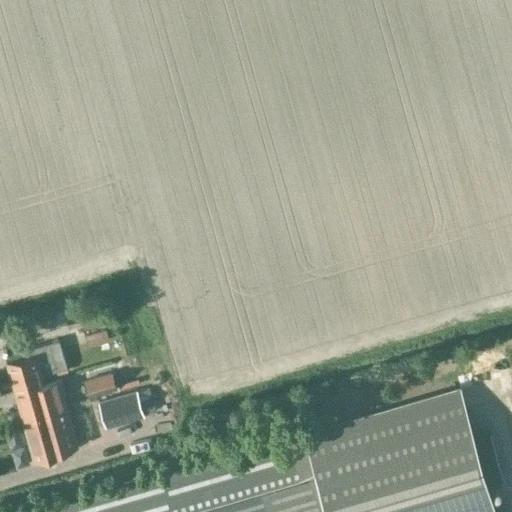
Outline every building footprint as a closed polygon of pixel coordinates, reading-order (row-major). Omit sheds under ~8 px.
[(44,380),(41,372),(66,365),(58,336),(29,345),(32,352),(5,360),(14,388),(44,380)] [(111,370),(83,378),(87,393),(115,385),(111,370)] [(14,388),(22,417),(52,408),(47,391),(72,384),(68,374),(44,380),(14,388)] [(136,388),(97,399),(105,424),(143,413),(136,388)] [(462,391),(303,436),(324,511),(328,511),(329,511),(495,511),(488,486),(505,481),(492,436),(476,441),(462,391)] [(52,408),(22,417),(34,459),(47,455),(48,458),(60,454),(59,451),(63,450),(63,448),(76,444),(65,404),(52,408)] [(324,511),(303,436),(28,511),(324,511)]
